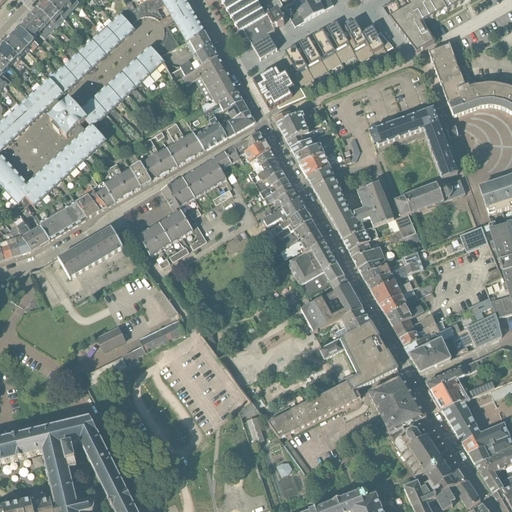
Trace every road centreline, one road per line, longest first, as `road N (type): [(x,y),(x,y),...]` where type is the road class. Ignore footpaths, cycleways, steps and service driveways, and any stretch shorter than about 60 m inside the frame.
road 1 (residential): [(0,276),(57,251),(265,124)]
road 2 (residential): [(416,384),(265,124)]
road 3 (residential): [(495,511),(416,384)]
road 4 (residential): [(265,124),(194,0)]
